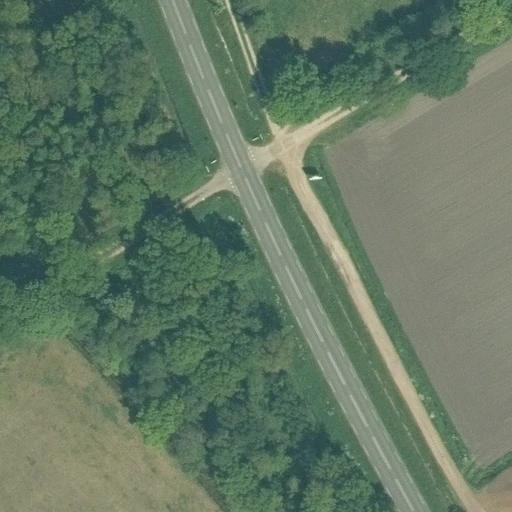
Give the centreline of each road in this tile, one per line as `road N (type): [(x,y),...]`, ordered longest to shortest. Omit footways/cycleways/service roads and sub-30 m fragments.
road 1 (primary): [(415,511),(240,170),(170,0)]
road 2 (track): [(471,511),(379,342),(288,143)]
road 3 (track): [(0,316),(227,178)]
road 4 (track): [(288,143),(511,9)]
road 5 (track): [(283,132),(229,0)]
